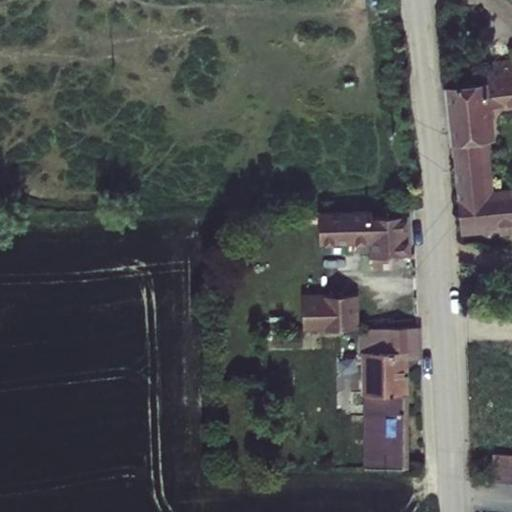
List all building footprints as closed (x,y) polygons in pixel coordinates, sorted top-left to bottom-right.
[(450,145),(452,145),(488,142),(496,141),(493,111),(511,108),(511,59),(486,63),(488,81),(444,87),(450,145)] [(511,188),(494,190),(488,142),(452,145),(462,236),(500,233),(500,236),(511,235),(511,188)] [(405,260),(405,219),(371,220),(371,214),(319,214),(320,244),(371,243),(371,272),(393,272),(392,260),(405,260)] [(302,293),(301,332),(358,333),(358,294),(302,293)] [(371,350),(361,351),(361,393),(363,393),(364,468),(404,469),(403,362),(415,362),(415,331),(371,330),(371,350)] [(511,456),(495,455),(493,482),(511,483),(511,456)]
